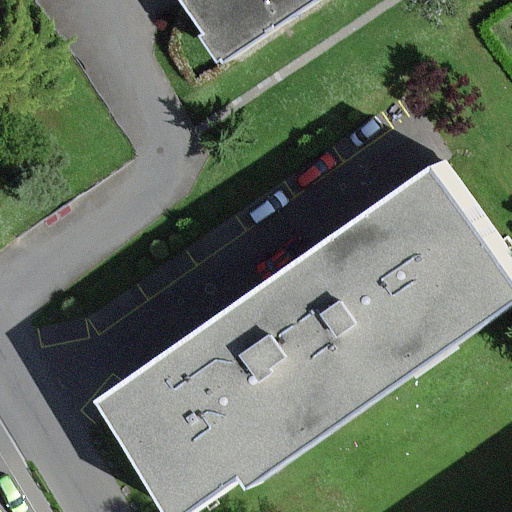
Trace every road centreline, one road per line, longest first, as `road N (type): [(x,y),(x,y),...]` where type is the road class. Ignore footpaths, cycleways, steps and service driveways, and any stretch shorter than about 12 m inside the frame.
road 1 (residential): [(0,300),(145,194),(166,163),(159,135),(83,19),(97,0)]
road 2 (unclassified): [(99,511),(0,352)]
